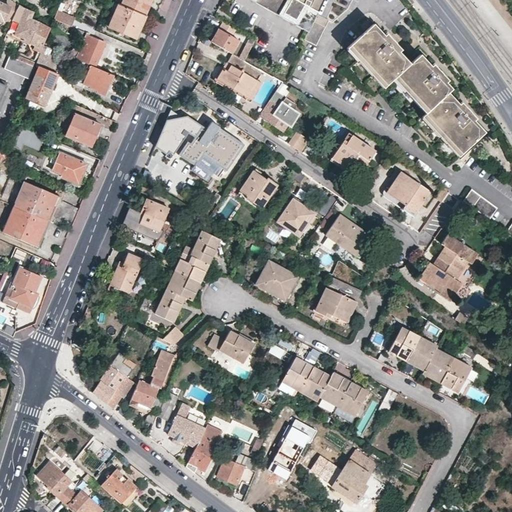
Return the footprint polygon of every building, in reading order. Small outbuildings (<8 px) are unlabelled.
[(0,19),(9,24),(17,6),(17,3),(10,0),(4,0),(2,4),(0,2),(0,19)] [(122,0),(120,5),(145,15),(150,0),(122,0)] [(308,27),(259,0),(250,0),(306,31),(308,27)] [(308,6),(296,0),(259,0),(308,27),(309,25),(312,19),(316,13),(316,11),(308,6)] [(296,0),(308,6),(316,11),(321,0),(296,0)] [(64,4),(60,2),(53,20),(71,27),(74,19),(60,13),(64,4)] [(139,28),(145,15),(120,5),(118,4),(114,13),(126,19),(125,23),(139,28)] [(31,12),(17,6),(9,24),(6,33),(42,48),(50,27),(29,19),(31,12)] [(135,39),(139,28),(125,23),(126,19),(114,13),(108,27),(135,39)] [(372,24),(365,17),(358,24),(364,32),(372,24)] [(325,26),(312,19),(309,25),(322,32),(325,26)] [(223,21),(211,41),(231,53),(240,39),(234,35),(237,30),(223,21)] [(373,23),(372,24),(364,32),(350,45),(361,58),(375,73),(386,85),(393,78),(397,75),(409,63),(399,51),(400,50),(386,33),(384,35),(373,23)] [(306,31),(306,32),(319,38),(322,32),(309,25),(308,27),(306,31)] [(306,32),(303,38),(316,45),(319,38),(306,32)] [(89,34),(86,33),(75,59),(81,62),(87,64),(94,67),(104,43),(89,36),(89,34)] [(249,35),(237,57),(244,60),(254,40),(255,38),(249,35)] [(361,58),(350,45),(347,48),(359,61),(361,58)] [(51,71),(59,52),(46,46),(44,50),(43,49),(36,65),(39,66),(24,100),(43,108),(57,74),(51,71)] [(228,57),(231,53),(223,48),(221,53),(228,57)] [(409,63),(397,75),(408,87),(417,97),(429,110),(449,92),(453,89),(446,82),(449,80),(434,63),(431,65),(420,53),(409,63)] [(237,57),(233,54),(217,79),(247,97),(262,71),(244,60),(237,57)] [(28,79),(35,64),(17,56),(15,59),(7,56),(3,68),(28,79)] [(359,61),(372,76),(375,73),(361,58),(359,61)] [(87,64),(81,62),(75,77),(81,79),(86,67),(87,64)] [(94,67),(87,64),(86,67),(88,68),(81,83),(83,84),(88,86),(88,87),(95,90),(95,92),(104,96),(114,76),(94,67)] [(383,88),(386,85),(375,73),(372,76),(383,88)] [(397,75),(393,78),(404,91),(408,87),(397,75)] [(83,84),(81,83),(74,80),(72,85),(81,91),(83,84)] [(404,91),(413,101),(417,97),(408,87),(404,91)] [(277,89),(259,115),(282,129),(292,115),(274,102),(281,91),(277,89)] [(449,92),(429,110),(425,114),(444,134),(462,154),(486,132),(475,121),(478,118),(463,102),(460,104),(449,92)] [(425,114),(429,110),(417,97),(413,101),(425,114)] [(91,148),(100,125),(71,113),(67,122),(69,123),(64,136),(91,148)] [(444,134),(425,114),(422,116),(440,136),(444,134)] [(187,140),(181,149),(195,160),(201,150),(219,162),(212,171),(216,174),(221,165),(226,169),(244,144),(237,139),(235,141),(218,129),(219,127),(211,121),(206,128),(202,125),(190,143),(187,140)] [(14,141),(37,151),(43,137),(20,127),(14,141)] [(304,136),(296,130),(287,143),(296,148),(301,152),(309,139),(304,136)] [(462,154),(444,134),(440,136),(459,157),(462,154)] [(375,150),(351,135),(346,143),(342,141),(331,157),(352,171),(358,162),(364,166),(371,157),(374,151),(375,150)] [(192,164),(195,160),(181,149),(178,154),(192,164)] [(195,160),(212,171),(219,162),(201,150),(195,160)] [(82,173),(86,164),(57,152),(49,171),(59,175),(59,177),(72,183),(77,171),(82,173)] [(0,156),(0,161),(11,166),(14,160),(1,154),(0,156)] [(364,166),(358,162),(352,171),(359,175),(364,166)] [(266,179),(253,170),(239,190),(247,196),(246,197),(261,207),(277,184),(268,177),(266,179)] [(77,185),(82,173),(77,171),(72,183),(77,185)] [(429,190),(400,172),(386,192),(396,198),(393,202),(413,215),(429,190)] [(23,182),(13,206),(47,221),(57,196),(23,182)] [(433,196),(441,201),(449,189),(441,184),(433,196)] [(463,200),(471,206),(479,195),(471,189),(463,200)] [(477,210),(485,199),(479,195),(471,206),(477,210)] [(315,213),(292,197),(277,222),(299,236),(315,213)] [(146,198),(140,212),(144,213),(140,222),(160,230),(169,208),(146,198)] [(477,210),(483,214),(491,203),(485,199),(477,210)] [(483,214),(488,218),(497,207),(491,203),(483,214)] [(13,206),(1,232),(35,247),(47,221),(13,206)] [(129,207),(122,225),(137,231),(140,222),(144,213),(140,212),(129,207)] [(370,235),(339,214),(325,234),(356,256),(370,235)] [(140,222),(137,231),(157,240),(161,231),(160,230),(140,222)] [(209,264),(221,240),(202,230),(193,247),(187,244),(184,252),(209,264)] [(477,254),(447,234),(441,244),(445,247),(438,258),(441,260),(436,268),(429,262),(418,277),(440,291),(439,293),(451,300),(462,284),(455,279),(467,262),(470,264),(477,254)] [(252,242),(249,250),(264,256),(267,248),(252,242)] [(287,254),(277,249),(275,254),(285,258),(287,254)] [(128,252),(125,262),(121,271),(117,269),(111,285),(130,292),(138,274),(140,274),(146,260),(128,252)] [(184,252),(175,269),(200,282),(209,264),(184,252)] [(297,276),(267,260),(255,285),(263,289),(265,287),(287,298),(297,276)] [(33,292),(39,277),(19,267),(11,284),(14,286),(8,299),(17,303),(18,301),(31,306),(36,294),(33,292)] [(200,282),(175,269),(166,288),(184,297),(191,300),(200,282)] [(361,290),(332,275),(315,310),(325,315),(327,312),(347,321),(361,290)] [(184,297),(166,288),(153,312),(172,321),(184,297)] [(458,313),(454,319),(462,324),(466,318),(458,313)] [(402,326),(388,351),(407,361),(420,336),(402,326)] [(162,338),(174,344),(183,335),(174,327),(162,338)] [(255,344),(230,331),(226,338),(214,332),(208,343),(245,363),(255,344)] [(267,352),(287,362),(296,344),(280,336),(276,346),(272,343),(267,352)] [(424,369),(435,348),(436,345),(420,336),(407,361),(424,369)] [(453,358),(435,348),(424,369),(421,373),(440,383),(453,358)] [(174,355),(160,349),(159,352),(173,358),(174,355)] [(148,435),(158,410),(164,396),(157,392),(159,387),(160,387),(173,358),(159,352),(149,374),(153,376),(149,383),(139,379),(129,403),(136,406),(138,402),(151,407),(146,419),(148,420),(143,431),(148,435)] [(108,367),(113,369),(121,356),(117,353),(108,367)] [(295,357),(282,381),(300,391),(313,366),(295,357)] [(458,392),(471,367),(453,358),(440,383),(458,392)] [(313,366),(300,391),(318,399),(319,397),(331,375),(313,366)] [(108,367),(93,391),(102,399),(113,408),(114,406),(119,398),(123,396),(132,382),(131,381),(113,369),(108,367)] [(331,375),(319,397),(337,406),(350,381),(332,372),(331,375)] [(350,381),(337,406),(355,416),(368,392),(350,381)] [(483,403),(488,394),(469,385),(465,394),(483,403)] [(387,411),(395,392),(388,389),(380,408),(387,411)] [(177,396),(168,392),(158,416),(167,420),(177,396)] [(360,418),(373,394),(368,392),(355,416),(360,418)] [(190,404),(182,401),(176,414),(184,418),(190,404)] [(196,445),(205,426),(184,418),(176,414),(167,433),(174,436),(181,439),(196,445)] [(318,430),(295,420),(268,469),(286,481),(306,442),(309,444),(318,430)] [(222,430),(206,423),(205,426),(196,445),(188,461),(186,465),(189,467),(195,471),(196,469),(190,466),(191,462),(198,465),(198,466),(205,469),(222,430)] [(58,445),(54,450),(61,457),(66,452),(58,445)] [(376,462),(355,449),(341,470),(331,485),(356,501),(374,475),(369,472),(376,462)] [(217,476),(219,477),(235,483),(236,484),(237,483),(242,484),(244,478),(240,476),(244,466),(250,468),(254,459),(240,453),(236,462),(225,458),(217,476)] [(341,470),(320,456),(311,472),(331,485),(341,470)] [(55,493),(45,504),(51,510),(71,490),(75,485),(69,479),(63,474),(50,461),(38,474),(50,486),(49,488),(55,493)] [(74,473),(69,468),(63,474),(69,479),(74,473)] [(135,487),(115,468),(101,484),(120,502),(135,487)] [(94,478),(89,473),(84,479),(89,483),(94,478)] [(139,491),(135,487),(120,502),(125,506),(139,491)] [(51,510),(53,511),(60,511),(68,504),(74,511),(75,509),(78,511),(97,511),(101,509),(81,490),(76,495),(71,490),(51,510)]
